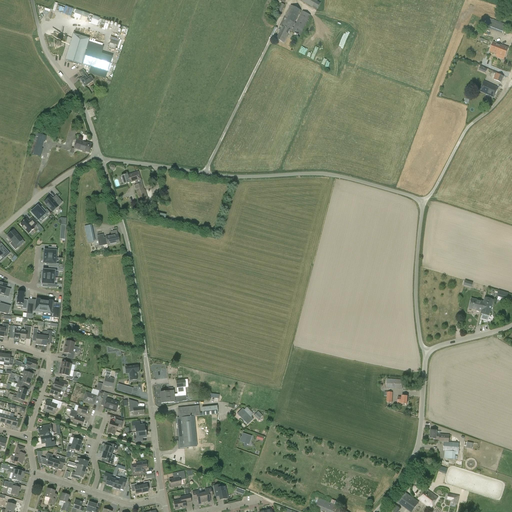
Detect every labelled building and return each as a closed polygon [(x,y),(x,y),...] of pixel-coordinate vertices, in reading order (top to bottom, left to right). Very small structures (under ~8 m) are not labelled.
[(318,0),(299,0),(313,8),(317,10),(320,3),(318,2),(318,0)] [(54,3),(53,11),(72,15),(74,8),(54,3)] [(291,6),(285,18),(284,17),(280,26),(282,27),(276,39),(284,43),(290,30),(291,31),(300,36),(310,15),(302,11),(296,23),(295,23),(301,10),(291,6)] [(74,9),(72,17),(88,21),(90,13),(74,9)] [(98,26),(101,18),(94,16),(91,23),(98,26)] [(484,27),(502,34),(503,32),(506,24),(487,18),(484,25),(484,27)] [(67,54),(65,60),(81,65),(84,55),(85,51),(89,39),(73,34),(69,47),(67,54)] [(108,47),(107,53),(113,55),(115,49),(117,42),(117,40),(112,38),(111,40),(108,47)] [(305,55),(309,44),(303,42),(299,52),(305,55)] [(508,48),(493,42),(489,52),(505,57),(508,48)] [(86,50),(86,51),(85,51),(84,55),(85,55),(82,64),(108,72),(112,57),(86,50)] [(315,61),(321,63),(323,55),(317,53),(315,61)] [(84,71),(83,70),(78,73),(82,78),(80,80),(84,87),(93,81),(91,77),(89,78),(84,71)] [(492,78),(493,79),(501,83),(504,76),(497,73),(497,72),(494,71),(492,78)] [(484,81),(479,91),(486,94),(494,98),(498,88),(484,81)] [(46,137),(36,134),(30,155),(40,157),(43,149),(42,148),(43,142),(45,142),(46,137)] [(74,149),(89,153),(92,144),(76,140),(74,149)] [(123,184),(129,182),(130,183),(135,181),(136,184),(134,185),(138,197),(138,198),(141,206),(149,203),(144,186),(142,187),(138,173),(131,175),(131,176),(128,177),(127,174),(120,176),(123,184)] [(57,196),(56,195),(52,199),(50,196),(43,202),(46,205),(45,206),(48,209),(49,209),(52,212),(59,206),(58,206),(62,203),(57,196)] [(36,207),(31,212),(38,220),(44,215),(46,216),(49,213),(46,209),(45,210),(42,206),(39,209),(39,208),(38,209),(36,207)] [(20,224),(28,234),(35,228),(34,228),(38,224),(32,218),(28,221),(26,219),(20,224)] [(90,225),(84,226),(87,242),(93,241),(90,225)] [(7,236),(12,242),(10,244),(15,250),(18,248),(16,246),(22,240),(13,230),(7,236)] [(99,246),(107,244),(107,245),(119,243),(118,235),(106,237),(104,238),(103,234),(97,235),(99,246)] [(0,256),(3,259),(10,253),(3,246),(0,249),(0,256)] [(44,253),(43,253),(42,257),(56,258),(56,248),(52,247),(49,247),(49,251),(44,250),(44,253)] [(58,264),(55,264),(56,258),(42,257),(42,261),(43,261),(43,263),(50,264),(50,267),(58,268),(58,264)] [(58,268),(50,267),(49,267),(48,270),(43,270),(42,273),(41,273),(41,277),(54,278),(55,271),(57,271),(58,268)] [(47,285),(47,287),(56,288),(57,285),(54,284),(54,278),(41,277),(41,281),(42,281),(41,284),(47,285)] [(0,291),(4,293),(3,295),(8,297),(10,289),(6,288),(7,285),(0,283),(0,291)] [(508,294),(498,291),(496,299),(497,299),(497,301),(501,302),(501,300),(506,302),(508,294)] [(26,309),(27,300),(23,300),(24,293),(18,293),(17,296),(16,296),(15,300),(17,301),(16,305),(23,306),(22,309),(26,309)] [(481,313),(484,302),(471,298),(468,309),(476,311),(481,313)] [(485,298),(484,302),(481,313),(481,314),(483,314),(489,316),(490,312),(493,300),(485,298)] [(28,304),(28,308),(27,313),(31,314),(32,311),(43,312),(44,302),(41,301),(41,300),(36,300),(35,305),(28,304)] [(58,318),(59,309),(51,308),(52,302),(48,301),(47,302),(44,302),(43,312),(54,314),(54,317),(58,318)] [(0,303),(0,304),(0,312),(8,314),(10,306),(0,303)] [(2,328),(0,327),(0,336),(4,337),(5,330),(8,331),(8,325),(3,324),(2,328)] [(10,332),(14,333),(14,338),(19,339),(21,330),(18,330),(18,327),(11,326),(10,332)] [(24,331),(21,330),(21,327),(21,330),(19,339),(25,340),(26,334),(30,335),(31,327),(24,326),(24,331)] [(42,336),(39,335),(39,333),(37,332),(38,329),(34,329),(33,337),(36,337),(35,345),(41,345),(42,336)] [(43,331),(42,336),(41,345),(46,346),(47,339),(51,339),(52,331),(47,331),(47,332),(43,331)] [(64,349),(65,349),(64,353),(68,354),(67,358),(73,359),(74,353),(77,353),(78,348),(74,347),(74,343),(66,341),(66,345),(65,345),(64,349)] [(4,363),(7,363),(7,365),(12,366),(13,358),(10,357),(10,355),(5,354),(4,363)] [(22,364),(21,367),(24,368),(27,369),(27,366),(31,367),(35,369),(37,362),(27,359),(25,365),(22,364)] [(61,363),(60,368),(70,370),(71,365),(75,366),(75,362),(69,361),(69,364),(61,363)] [(137,380),(136,373),(139,372),(138,365),(127,366),(128,374),(129,373),(130,381),(137,380)] [(22,373),(24,374),(23,377),(31,380),(33,374),(30,373),(31,370),(27,369),(24,368),(23,371),(22,371),(22,373)] [(70,370),(60,368),(59,374),(66,376),(66,379),(67,379),(72,380),(72,377),(69,376),(70,370)] [(23,377),(22,380),(19,379),(17,384),(30,388),(30,385),(29,385),(31,380),(23,377)] [(112,387),(114,381),(114,379),(110,378),(106,377),(104,386),(112,387)] [(161,398),(186,395),(185,388),(188,387),(188,384),(187,379),(177,381),(176,381),(176,388),(177,388),(177,394),(173,395),(173,391),(168,392),(168,390),(164,391),(164,392),(160,392),(161,398)] [(386,388),(402,389),(402,387),(403,380),(386,379),(386,388)] [(59,380),(58,383),(55,382),(53,388),(52,388),(63,392),(64,392),(65,392),(68,383),(66,383),(59,380)] [(28,392),(27,392),(27,391),(28,391),(30,388),(17,384),(16,387),(19,388),(17,393),(26,396),(26,394),(28,395),(28,392)] [(117,390),(125,393),(127,387),(118,384),(117,390)] [(61,401),(63,392),(52,388),(50,394),(54,395),(54,399),(61,401)] [(392,403),(392,392),(384,392),(384,396),(387,396),(386,403),(387,403),(392,403)] [(24,401),(26,396),(17,393),(16,396),(13,395),(11,400),(20,403),(21,400),(24,401)] [(96,396),(86,393),(83,401),(93,404),(96,396)] [(119,403),(106,399),(108,394),(105,393),(102,399),(106,401),(103,408),(116,412),(119,403)] [(407,405),(407,397),(402,396),(402,398),(398,397),(397,403),(401,404),(407,405)] [(54,414),(56,407),(60,409),(62,403),(53,399),(52,403),(47,401),(43,411),(54,414)] [(134,415),(144,414),(143,407),(135,408),(135,402),(129,400),(130,412),(133,411),(134,415)] [(71,409),(70,413),(77,415),(78,412),(86,415),(88,409),(78,406),(77,411),(71,409)] [(198,406),(178,408),(179,418),(194,416),(194,417),(196,416),(199,416),(198,406)] [(217,406),(202,407),(203,416),(218,414),(217,406)] [(247,424),(252,419),(242,409),(237,414),(241,419),(247,424)] [(8,412),(6,411),(5,414),(2,413),(0,419),(0,422),(5,424),(8,412)] [(10,416),(11,413),(8,412),(5,424),(11,426),(13,417),(10,416)] [(76,417),(77,415),(70,413),(69,416),(75,418),(73,423),(82,426),(84,420),(76,417)] [(17,418),(13,417),(11,426),(17,427),(20,416),(18,415),(17,418)] [(179,418),(177,418),(180,448),(184,448),(197,446),(194,417),(194,416),(179,418)] [(116,432),(117,427),(121,428),(123,421),(116,418),(115,423),(110,421),(108,429),(107,433),(114,435),(115,431),(116,432)] [(135,429),(135,433),(146,431),(145,428),(144,429),(144,425),(138,426),(137,422),(131,422),(132,430),(135,429)] [(52,432),(51,432),(50,425),(44,426),(45,429),(38,430),(39,437),(48,436),(49,435),(49,436),(51,435),(53,435),(54,434),(53,433),(52,432)] [(443,451),(444,451),(444,459),(455,460),(455,455),(458,455),(458,452),(459,443),(448,442),(449,435),(436,434),(436,431),(430,430),(430,438),(435,439),(435,440),(439,440),(439,442),(441,442),(444,442),(443,451)] [(146,438),(146,431),(135,433),(136,435),(134,436),(134,442),(140,442),(140,438),(146,438)] [(249,445),(251,437),(243,434),(241,440),(240,442),(249,445)] [(53,438),(52,439),(51,435),(49,436),(49,435),(48,436),(39,437),(40,437),(41,444),(48,443),(49,447),(54,446),(53,438)] [(73,439),(71,444),(81,447),(82,445),(80,445),(81,441),(74,439),(75,437),(72,436),(71,436),(71,438),(73,439)] [(79,449),(81,449),(81,447),(71,444),(70,447),(68,446),(66,452),(73,454),(74,451),(78,452),(79,449)] [(105,446),(103,452),(112,455),(113,451),(116,452),(118,447),(112,445),(111,448),(105,446)] [(17,446),(15,453),(14,456),(13,456),(12,456),(11,456),(11,457),(10,459),(11,460),(11,461),(12,461),(14,461),(21,464),(24,455),(22,454),(24,448),(17,446)] [(115,456),(112,455),(103,452),(101,458),(107,460),(106,463),(112,465),(114,460),(115,456)] [(47,453),(45,460),(41,458),(42,464),(46,466),(52,468),(55,460),(51,458),(53,455),(47,453)] [(55,460),(52,468),(57,470),(59,465),(61,465),(61,464),(62,464),(64,457),(56,455),(55,460)] [(78,465),(86,468),(87,468),(88,466),(86,466),(88,462),(79,459),(77,459),(76,461),(79,462),(78,465)] [(145,474),(144,469),(147,469),(146,462),(136,463),(136,465),(131,466),(132,476),(145,474)] [(77,467),(76,470),(86,473),(86,471),(85,471),(86,468),(87,468),(86,468),(78,465),(75,464),(75,466),(77,467)] [(22,477),(24,473),(15,470),(16,467),(10,465),(8,472),(13,474),(11,479),(20,482),(21,477),(22,477)] [(71,477),(75,478),(81,480),(82,478),(83,478),(84,475),(85,475),(86,473),(76,470),(75,473),(73,472),(72,475),(71,477)] [(174,487),(174,486),(181,485),(180,480),(185,479),(184,473),(182,473),(182,471),(174,473),(175,478),(169,479),(170,483),(169,484),(169,485),(169,486),(169,487),(170,487),(170,488),(171,488),(172,488),(173,488),(173,487),(174,487)] [(112,488),(115,480),(115,479),(111,478),(112,476),(105,473),(103,480),(106,481),(105,485),(112,487),(112,488)] [(119,482),(115,480),(112,488),(120,490),(121,486),(124,487),(126,480),(120,478),(119,482)] [(2,486),(9,488),(8,489),(7,492),(8,493),(11,494),(18,496),(20,488),(14,487),(15,484),(3,481),(2,486)] [(144,485),(140,486),(142,493),(148,492),(148,489),(151,488),(149,481),(143,483),(144,485)] [(135,495),(142,493),(140,486),(137,487),(136,484),(130,485),(132,492),(135,492),(135,495)] [(225,486),(221,487),(220,485),(213,486),(215,496),(218,496),(219,500),(227,498),(225,486)] [(205,489),(205,492),(202,493),(204,502),(207,502),(207,503),(210,502),(209,497),(212,496),(211,488),(205,489)] [(438,497),(425,488),(417,499),(431,508),(438,497)] [(54,505),(57,495),(54,494),(55,491),(47,489),(45,497),(50,499),(48,503),(54,505)] [(194,500),(197,500),(198,504),(201,504),(201,503),(204,502),(202,493),(199,493),(198,491),(192,492),(194,500)] [(411,511),(419,502),(406,493),(398,503),(410,511),(411,511)] [(67,511),(71,503),(67,502),(69,496),(62,494),(59,501),(64,503),(62,510),(67,511)] [(449,494),(447,499),(452,500),(451,503),(457,505),(459,496),(449,494)] [(180,497),(181,500),(173,501),(175,509),(186,507),(185,503),(191,502),(189,495),(180,497)] [(336,510),(338,506),(319,498),(315,507),(319,509),(327,511),(332,511),(334,509),(336,510)] [(75,500),(72,508),(71,511),(82,511),(83,508),(81,507),(82,502),(75,500)] [(89,502),(86,511),(85,511),(97,511),(98,510),(95,509),(97,505),(89,502)] [(7,503),(5,510),(12,511),(13,511),(15,505),(7,503)]
